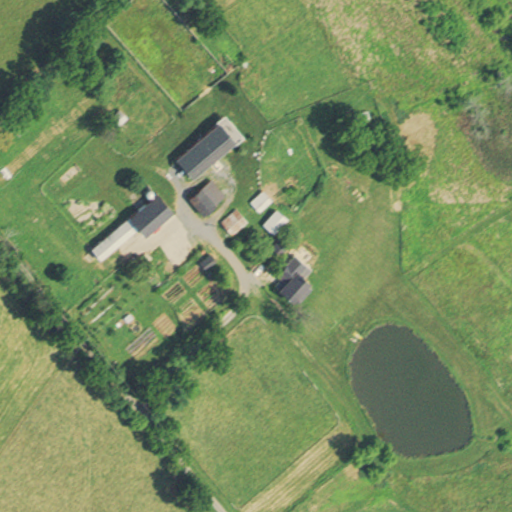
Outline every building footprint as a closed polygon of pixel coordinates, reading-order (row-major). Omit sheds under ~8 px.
[(196,179),(245,136),(228,116),(179,159),(196,179)] [(228,194),(212,179),(191,200),(208,215),(228,194)] [(393,214),(404,214),(404,188),(393,188),(393,214)] [(254,201),(262,210),(273,201),(266,191),(254,201)] [(93,248),(102,259),(143,227),(148,234),(177,211),(163,193),(93,248)] [(250,220),(237,208),(223,223),(235,235),(250,220)] [(275,234),(290,219),(280,208),(265,223),(275,234)] [(298,299),(314,283),(292,261),(275,278),(298,299)]
